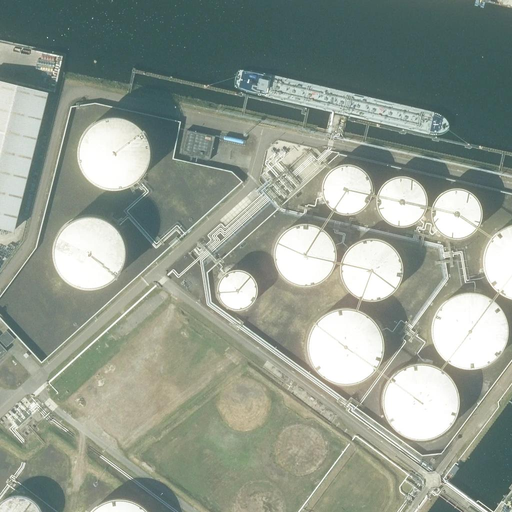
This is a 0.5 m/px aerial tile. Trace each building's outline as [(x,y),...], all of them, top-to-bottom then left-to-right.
[(48,92),(0,80),(0,228),(13,231),(48,92)] [(98,121),(90,126),(84,133),(80,142),(78,151),(79,160),(82,169),(87,177),(94,183),(103,187),(112,189),(121,188),(130,185),(138,180),(144,173),(148,165),(150,155),(149,146),(146,137),(141,129),(134,123),(126,119),(116,117),(107,118),(98,121)] [(209,160),(215,136),(186,130),(181,154),(209,160)] [(243,140),(224,136),(224,137),(223,137),(223,138),(223,139),(223,140),(242,144),(243,143),(243,142),(243,141),(243,140)] [(365,172),(364,170),(362,169),(361,168),(359,167),(358,166),(356,166),(354,165),(353,165),(351,164),(349,164),(347,164),(345,164),(343,164),(342,165),(340,165),(338,166),(336,166),(335,167),(333,168),(332,169),(330,170),(329,172),(328,173),(326,174),(325,176),(325,178),(324,179),(323,181),(323,183),(322,185),(322,186),(322,188),(322,190),(322,192),(322,194),(323,195),(323,197),(324,199),(325,201),(325,202),(326,204),(328,205),(329,207),(330,208),(332,209),(333,210),(335,211),(336,212),(338,213),(340,213),(341,214),(343,214),(345,214),(347,214),(349,214),(351,214),(352,214),(354,213),(356,213),(358,212),(359,211),(361,210),(362,209),(364,208),(365,207),(366,205),(367,204),(368,202),(369,201),(370,199),(371,197),(371,196),(372,194),(372,192),(372,190),(372,188),(372,186),(372,185),(371,183),(371,181),(370,179),(369,178),(369,176),(368,175),(366,173),(365,172)] [(423,188),(422,186),(421,185),(419,183),(418,182),(417,181),(415,180),(413,179),(412,178),(410,177),(408,177),(406,176),(404,176),(402,176),(400,176),(398,176),(397,176),(395,177),(393,177),(391,178),(389,179),(388,180),(386,181),(385,182),(383,183),(382,185),(381,186),(380,188),(379,190),(378,191),(377,193),(377,195),(377,197),(376,199),(376,201),(376,203),(376,204),(377,206),(377,208),(378,210),(379,212),(379,213),(380,215),(382,217),(383,218),(384,219),(386,221),(387,222),(389,223),(391,224),(392,224),(394,225),(396,226),(398,226),(400,226),(402,226),(404,226),(405,226),(407,226),(409,225),(411,224),(413,224),(414,223),(416,222),(418,220),(419,219),(420,218),(422,216),(423,215),(424,213),(424,211),(425,210),(426,208),(426,206),(427,204),(427,202),(427,200),(427,198),(426,197),(426,195),(425,193),(425,191),(424,189),(423,188)] [(479,223),(480,221),(481,219),(481,217),(481,215),(482,213),(481,211),(481,209),(481,207),(480,205),(480,203),(479,201),(478,200),(477,198),(475,196),(474,195),(472,193),(471,192),(469,191),(467,190),(465,189),(463,189),(461,188),(459,188),(457,188),(455,188),(453,188),(451,188),(449,189),(447,189),(445,190),(444,191),(442,192),(440,193),(439,195),(437,196),(436,198),(435,199),(434,201),(433,203),(432,205),(432,207),(431,209),(431,211),(431,213),(431,215),(431,217),(431,219),(432,221),(433,223),(434,225),(435,226),(436,228),(437,230),(438,231),(440,233),(442,234),(443,235),(445,236),(447,237),(449,237),(451,238),(453,238),(455,238),(457,238),(459,238),(461,238),(463,237),(465,237),(467,236),(469,235),(470,234),(472,233),(474,231),(475,230),(476,228),(477,227),(479,225),(479,223)] [(193,195),(182,204),(186,207),(181,211),(189,219),(186,221),(183,218),(181,219),(184,222),(182,224),(187,230),(217,204),(205,190),(196,198),(193,195)] [(75,219),(66,225),(60,232),(55,241),(54,252),(54,260),(57,267),(61,274),(65,278),(71,283),(78,286),(86,288),(96,288),(103,285),(112,281),(118,275),(123,266),(125,257),(125,247),(123,238),(118,230),(111,223),(100,218),(87,216),(75,219)] [(274,248),(274,250),(274,252),(274,254),(274,256),(274,258),(274,260),(275,262),(275,264),(276,266),(277,268),(278,270),(279,271),(280,273),(281,275),(282,276),(284,278),(286,279),(287,280),(289,281),(291,282),(293,283),(295,284),(297,285),(299,285),(301,286),(303,286),(305,286),(307,286),(309,286),(311,285),(313,285),(315,284),(317,283),(319,283),(321,282),(322,281),(324,279),(326,278),(327,277),(329,275),(330,274),(331,272),(332,270),(333,268),(334,266),(335,264),(335,262),(336,260),(336,258),(336,256),(336,254),(336,252),(336,250),(336,248),(335,246),(335,244),(334,242),(333,240),(332,239),(331,237),(330,235),(328,234),(327,232),(325,231),(324,229),(322,228),(320,227),(318,226),(316,225),(314,225),(312,224),(310,224),(308,223),(306,223),(304,223),(302,223),(300,224),(298,224),(296,225),(294,225),(292,226),(290,227),(288,228),(287,229),(285,230),(284,232),(282,233),(281,235),(279,236),(278,238),(277,240),(276,242),(276,244),(275,246),(274,248)] [(511,223),(511,224),(510,225),(508,225),(505,226),(503,227),(501,228),(499,230),(498,231),(496,232),(494,234),(493,236),(491,237),(490,239),(488,241),(487,243),(486,245),(485,247),(485,249),(484,252),(483,254),(483,256),(483,258),(483,261),(483,263),(483,265),(483,268),(484,270),(484,272),(485,274),(486,276),(487,278),(488,280),(489,282),(491,284),(492,286),(494,288),(495,289),(497,291),(499,292),(501,293),(503,295),(505,296),(507,297),(509,297),(511,298),(511,223)] [(398,253),(397,251),(395,249),(394,248),(392,246),(390,245),(389,244),(387,242),(385,241),(383,240),(381,240),(379,239),(376,239),(374,238),(372,238),(370,238),(368,238),(365,239),(363,239),(361,240),(359,241),(357,241),(355,243),(353,244),(352,245),(350,246),(348,248),(347,250),(346,251),(344,253),(343,255),(342,257),(341,259),(341,261),(340,264),(340,266),(340,268),(340,270),(340,272),(340,274),(341,277),(341,279),(342,281),(343,283),(344,285),(345,287),(346,289),(348,290),(349,292),(351,293),(353,295),(354,296),(356,297),(358,298),(360,299),(363,299),(365,300),(367,300),(369,301),(371,301),(373,301),(376,300),(378,300),(380,299),(382,299),(384,298),(386,297),(388,296),(390,294),(392,293),(393,292),(395,290),(396,288),(397,286),(399,285),(400,283),(400,281),(401,279),(402,276),(402,274),(402,272),(402,270),(402,268),(402,265),(402,263),(401,261),(401,259),(400,257),(399,255),(398,253)] [(258,290),(258,289),(258,287),(257,285),(257,283),(256,281),(255,280),(254,278),(253,277),(252,275),(251,274),(249,273),(248,272),(246,271),(244,270),(243,270),(241,270),(239,269),(237,269),(235,269),(233,270),(232,270),(230,271),(228,272),(227,272),(225,273),(224,275),(222,276),(221,277),(220,279),(219,281),(219,282),(218,284),(218,286),(217,288),(217,289),(217,291),(218,293),(218,295),(219,297),(219,298),(220,300),(221,301),(222,303),(224,304),(225,305),(227,306),(228,307),(230,308),(232,309),(233,309),(235,309),(237,310),(239,310),(241,309),(242,309),(244,308),(246,308),(248,307),(249,306),(251,305),(252,304),(253,302),(254,301),(255,299),(256,297),(257,296),(257,294),(258,292),(258,290)] [(435,313),(434,315),(434,317),(433,319),(432,321),(432,323),(431,326),(431,328),(431,330),(431,332),(431,335),(432,337),(432,339),(433,341),(434,343),(434,346),(435,348),(437,350),(438,351),(439,353),(441,355),(442,357),(444,358),(445,360),(447,361),(449,362),(451,364),(453,365),(455,365),(457,366),(460,367),(462,367),(464,368),(466,368),(468,368),(471,368),(473,368),(475,368),(477,367),(480,367),(482,366),(484,365),(486,364),(488,363),(490,362),(492,361),(494,360),(495,358),(497,357),(499,355),(500,353),(501,351),(503,349),(504,347),(505,345),(505,343),(506,341),(507,339),(507,337),(508,334),(508,332),(508,330),(508,328),(508,325),(507,323),(507,321),(506,319),(505,317),(505,315),(504,312),(502,311),(501,309),(500,307),(498,305),(497,303),(495,302),(494,300),(492,299),(490,298),(488,296),(486,295),(484,295),(482,294),(480,293),(477,293),(475,292),(473,292),(471,292),(468,292),(466,292),(464,292),(462,293),(459,293),(457,294),(455,295),(453,296),(451,297),(449,298),(447,299),(445,300),(444,302),(442,303),(440,305),(439,307),(438,309),(436,311),(435,313)] [(353,383),(355,383),(357,382),(360,381),(362,380),(364,379),(366,378),(368,377),(370,375),(372,374),(373,372),(375,370),(376,368),(378,366),(379,364),(380,362),(381,360),(382,358),(383,355),(383,353),(383,351),(384,348),(384,346),(384,343),(383,341),(383,339),(383,336),(382,334),(381,332),(380,330),(379,327),(378,325),(376,323),(375,321),(373,320),(372,318),(370,316),(368,315),(366,314),(364,312),(362,311),(360,310),(357,310),(355,309),(353,308),(350,308),(348,308),(346,308),(343,308),(341,308),(338,308),(336,309),(334,310),(331,310),(329,311),(327,312),(325,314),(323,315),(321,316),(319,318),(318,320),(316,321),(315,323),(313,325),(312,327),(311,330),(310,332),(309,334),(309,336),(308,339),(308,341),(307,343),(307,346),(307,348),(308,351),(308,353),(309,355),(309,358),(310,360),(311,362),(312,364),(313,366),(315,368),(316,370),(318,372),(319,374),(321,375),(323,377),(325,378),(327,379),(329,380),(331,381),(334,382),(336,383),(338,383),(341,384),(343,384),(346,384),(348,384),(350,384),(353,383)] [(14,339),(6,330),(0,336),(0,340),(6,347),(14,339)] [(456,387),(455,385),(454,383),(453,381),(452,379),(451,377),(449,376),(448,374),(446,372),(444,371),(442,370),(440,368),(438,367),(436,366),(434,365),(432,365),(430,364),(428,363),(425,363),(423,363),(421,363),(418,363),(416,363),(414,363),(411,364),(409,365),(407,365),(405,366),(403,367),(401,368),(399,370),(397,371),(395,372),(394,374),(392,376),(391,377),(389,379),(388,381),(387,383),(386,385),(385,387),(384,390),(384,392),(383,394),(383,396),(382,399),(382,401),(382,403),(383,405),(383,408),(383,410),(384,412),(385,414),(386,416),(387,419),(388,421),(389,422),(390,424),(392,426),(394,428),(395,429),(397,431),(399,432),(401,433),(403,435),(405,436),(407,437),(409,437),(411,438),(414,438),(416,439),(418,439),(421,439),(423,439),(425,439),(427,438),(430,438),(432,437),(434,437),(436,436),(438,435),(440,434),(442,432),(444,431),(446,429),(448,428),(449,426),(451,424),(452,423),(453,421),(454,419),(455,417),(456,414),(457,412),(458,410),(458,408),(458,406),(459,403),(459,401),(459,399),(458,396),(458,394),(458,392),(457,390),(456,387)] [(317,468),(319,467),(320,466),(321,464),(322,462),(323,461),(324,459),(324,457),(325,455),(325,453),(326,452),(326,450),(326,448),(325,446),(325,444),(324,442),(324,440),(323,438),(322,437),(321,435),(320,434),(319,432),(317,431),(316,430),(314,428),(312,427),(311,427),(309,426),(307,425),(305,425),(303,424),(301,424),(300,424),(298,424),(296,425),(294,425),(292,426),(290,426),(288,427),(287,428),(285,429),(284,430),(282,432),(281,433),(280,434),(279,436),(278,438),(277,439),(276,441),(275,443),(275,445),(275,447),(275,449),(275,451),(275,453),(275,454),(275,456),(276,458),(277,460),(278,462),(279,463),(280,465),(281,466),(282,468),(284,469),(285,470),(287,471),(288,472),(290,473),(292,474),(294,474),(296,475),(298,475),(300,475),(302,475),(304,475),(305,475),(307,474),(309,473),(311,473),(313,472),(314,471),(316,470),(317,468)] [(278,490),(277,489),(275,488),(274,486),(272,485),(271,484),(269,483),(267,483),(265,482),(263,482),(262,481),(260,481),(258,481),(256,481),(254,482),(252,482),(250,482),(249,483),(247,484),(245,485),(244,486),(242,487),(241,488),(239,490),(238,491),(237,493),(236,494),(235,496),(235,498),(234,499),(233,501),(233,503),(233,505),(233,507),(233,509),(233,511),(283,511),(284,511),(284,509),(284,508),(284,506),(284,504),(283,502),(283,500),(283,498),(282,497),(281,495),(280,493),(279,492),(278,490)] [(42,511),(42,509),(41,508),(40,506),(39,505),(38,503),(36,502),(35,501),(34,499),(32,498),(31,497),(29,497),(27,496),(25,495),(24,495),(22,495),(20,494),(18,494),(16,494),(15,495),(13,495),(11,495),(9,496),(8,497),(6,498),(4,499),(3,500),(1,501),(0,502),(0,511),(42,511)] [(129,499),(127,499),(125,499),(123,498),(120,498),(118,498),(116,498),(114,499),(111,499),(109,500),(107,500),(105,501),(103,502),(101,503),(99,504),(97,505),(95,507),(94,508),(92,510),(90,511),(148,511),(147,510),(145,508),(143,507),(141,505),(140,504),(138,503),(136,502),(134,501),(131,500),(129,499)]
